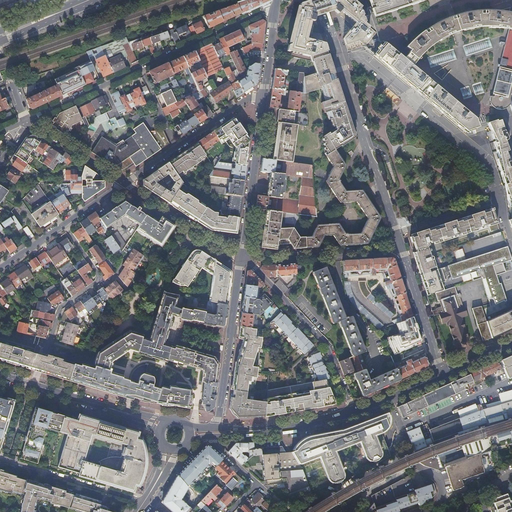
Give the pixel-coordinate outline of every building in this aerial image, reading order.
[(12,11),(23,8),(21,0),(10,3),(12,11)] [(251,0),(237,4),(241,13),(251,9),(269,1),(268,0),(251,0)] [(292,35),(291,38),(289,37),(289,44),(288,49),(289,49),(300,52),(303,51),(304,53),(310,55),(311,54),(327,49),(325,42),(316,40),(313,39),(310,39),(313,27),(314,25),(316,15),(311,0),(306,0),(301,2),(300,5),(299,5),(292,35)] [(325,12),(331,11),(327,0),(311,0),(316,15),(325,12)] [(327,0),(331,11),(335,9),(332,0),(327,0)] [(360,7),(361,6),(354,0),(332,0),(335,9),(339,12),(340,10),(343,12),(341,14),(354,25),(350,29),(344,36),(345,40),(346,43),(371,34),(367,23),(365,21),(366,20),(363,10),(360,7)] [(511,0),(417,0),(411,2),(397,7),(390,9),(375,14),(373,10),(374,10),(370,0),(361,0),(360,1),(361,6),(362,6),(367,23),(377,31),(365,45),(365,46),(367,48),(368,47),(372,46),(376,45),(377,46),(376,47),(378,49),(385,41),(405,57),(407,54),(409,51),(405,48),(407,46),(407,45),(408,44),(409,43),(410,42),(411,41),(412,40),(413,38),(414,37),(416,36),(417,35),(418,34),(419,33),(421,32),(422,31),(423,30),(425,29),(425,30),(426,29),(427,28),(428,27),(430,26),(432,25),(433,24),(434,24),(435,23),(437,22),(438,22),(439,21),(441,20),(442,20),(443,19),(445,18),(446,18),(448,17),(450,16),(452,16),(453,15),(454,15),(455,15),(457,14),(458,14),(460,13),(462,13),(463,12),(465,12),(467,11),(469,11),(471,11),(473,11),(475,10),(477,10),(479,10),(481,10),(483,10),(485,10),(486,10),(488,10),(490,10),(492,10),(494,10),(496,10),(498,10),(500,10),(502,10),(502,9),(510,7),(509,12),(511,12),(511,0)] [(370,0),(374,10),(373,10),(375,14),(390,9),(397,7),(411,2),(417,0),(370,0)] [(241,13),(237,4),(218,11),(223,22),(230,19),(241,13)] [(412,62),(413,64),(415,61),(417,58),(419,56),(431,45),(433,44),(434,43),(435,42),(436,41),(438,40),(439,39),(440,38),(441,39),(442,39),(443,38),(444,37),(445,37),(447,36),(448,35),(449,34),(450,34),(451,34),(464,28),(464,29),(465,29),(466,29),(467,29),(469,28),(470,28),(471,27),(472,27),(474,27),(475,27),(476,26),(477,26),(479,26),(480,26),(481,26),(483,26),(484,25),(485,25),(487,25),(488,25),(489,25),(489,26),(491,26),(493,26),(495,26),(497,27),(498,27),(500,27),(501,27),(503,27),(505,27),(507,28),(509,28),(511,14),(511,12),(509,12),(510,7),(502,9),(502,10),(500,10),(498,10),(496,10),(494,10),(492,10),(490,10),(488,10),(486,10),(487,13),(481,13),(481,10),(479,10),(477,10),(475,10),(473,11),(471,11),(469,11),(467,11),(465,12),(463,12),(462,13),(460,13),(458,14),(457,14),(458,17),(455,18),(453,19),(452,16),(450,16),(448,17),(446,18),(445,18),(443,19),(442,20),(441,20),(439,21),(438,22),(437,22),(435,23),(434,24),(433,24),(432,25),(430,26),(431,29),(427,32),(425,30),(425,29),(423,30),(422,31),(421,32),(419,33),(418,34),(417,35),(416,36),(414,37),(413,38),(412,40),(411,41),(410,42),(409,43),(408,44),(407,45),(407,46),(405,48),(409,51),(407,54),(405,57),(411,62),(412,62)] [(223,22),(218,11),(213,13),(213,15),(209,16),(209,15),(208,15),(203,16),(209,28),(223,22)] [(510,104),(511,110),(511,14),(509,28),(500,64),(499,66),(498,71),(493,89),(492,95),(490,95),(490,97),(490,99),(490,101),(491,103),(492,105),(493,105),(494,107),(496,107),(498,108),(500,108),(502,108),(504,108),(506,107),(508,106),(509,104),(510,104)] [(323,16),(316,15),(314,25),(321,26),(323,16)] [(251,25),(248,27),(251,33),(250,33),(250,35),(252,35),(251,41),(247,41),(244,42),(245,43),(246,46),(253,43),(263,45),(265,22),(262,20),(251,25)] [(199,33),(204,30),(200,21),(198,22),(199,23),(189,27),(193,36),(199,33)] [(363,44),(364,45),(365,45),(377,31),(367,23),(371,34),(346,43),(348,47),(348,49),(356,47),(362,45),(363,45),(363,44)] [(192,36),(189,30),(187,31),(185,26),(175,30),(180,42),(185,39),(192,36)] [(175,30),(174,27),(157,33),(158,35),(160,41),(170,38),(169,35),(174,33),(172,30),(175,30)] [(242,37),(239,31),(231,35),(223,38),(228,48),(243,40),(242,37)] [(153,37),(153,35),(149,36),(150,38),(152,44),(160,41),(158,35),(153,37)] [(489,36),(463,45),(466,55),(492,46),(489,36)] [(144,47),(152,44),(150,38),(141,41),(144,47)] [(228,48),(223,38),(216,42),(214,42),(216,45),(213,47),(218,57),(225,54),(226,55),(229,54),(230,53),(228,48)] [(141,41),(141,39),(128,43),(132,51),(134,51),(133,51),(131,45),(141,41)] [(111,50),(121,46),(119,41),(109,44),(101,47),(103,52),(111,50)] [(144,47),(141,41),(131,45),(133,51),(134,51),(144,47)] [(467,131),(467,130),(479,126),(476,117),(474,115),(443,89),(437,84),(435,83),(432,80),(429,77),(413,64),(412,62),(411,62),(405,57),(385,41),(378,49),(376,51),(375,53),(374,54),(407,81),(414,87),(465,130),(467,131)] [(132,51),(128,43),(121,46),(126,57),(130,65),(137,62),(132,51)] [(213,47),(211,43),(202,48),(194,52),(206,77),(215,74),(218,72),(224,69),(218,57),(213,47)] [(262,47),(263,45),(253,43),(246,46),(245,47),(242,48),(245,54),(252,51),(262,52),(262,47)] [(126,57),(121,46),(111,50),(114,57),(119,56),(120,56),(121,59),(126,57)] [(457,57),(454,48),(427,56),(430,66),(457,57)] [(323,101),(324,105),(343,101),(343,99),(344,99),(335,74),(328,52),(327,49),(311,54),(311,55),(312,57),(313,60),(314,60),(316,65),(318,71),(324,83),(328,100),(323,101)] [(114,57),(111,50),(103,52),(105,56),(112,73),(124,68),(125,67),(121,59),(120,56),(119,56),(114,57)] [(236,51),(230,53),(229,54),(236,69),(233,71),(235,75),(237,74),(239,73),(244,71),(245,71),(236,51)] [(103,52),(89,57),(89,58),(91,63),(96,61),(105,56),(103,52)] [(188,54),(183,57),(188,68),(192,66),(191,65),(196,63),(199,70),(191,74),(199,92),(200,91),(202,89),(199,82),(207,79),(206,77),(194,52),(188,54)] [(112,73),(105,56),(96,61),(98,67),(98,68),(99,67),(103,77),(107,75),(112,73)] [(175,60),(168,63),(173,75),(188,68),(183,57),(175,60)] [(260,61),(261,58),(255,58),(254,64),(247,69),(248,70),(247,71),(246,76),(247,76),(247,77),(245,76),(245,78),(238,82),(243,93),(254,86),(258,80),(260,61)] [(160,67),(149,72),(154,84),(158,82),(162,80),(168,78),(173,75),(168,63),(160,67)] [(288,69),(275,68),(274,77),(273,87),(285,88),(286,84),(284,84),(284,81),(286,81),(289,81),(290,77),(285,77),(285,73),(287,74),(288,69)] [(305,87),(304,75),(304,71),(300,71),(297,90),(304,91),(306,91),(305,87)] [(324,83),(318,71),(304,75),(305,87),(324,83)] [(85,83),(86,85),(90,83),(94,82),(90,73),(82,77),(85,83)] [(239,96),(243,93),(238,82),(238,81),(236,82),(231,73),(227,75),(228,76),(227,76),(229,80),(230,81),(229,81),(231,85),(234,90),(233,90),(236,98),(239,96)] [(82,77),(81,74),(68,79),(73,89),(85,83),(82,77)] [(472,84),(475,94),(484,91),(481,81),(472,84)] [(58,88),(62,96),(67,94),(62,83),(59,85),(60,87),(58,88)] [(161,86),(164,93),(170,90),(168,83),(161,86)] [(216,103),(221,100),(214,90),(209,84),(205,87),(204,88),(202,89),(200,91),(203,97),(204,97),(207,95),(205,91),(207,90),(209,94),(216,103)] [(43,92),(26,100),(29,108),(32,109),(44,104),(54,100),(62,96),(58,88),(57,85),(42,92),(43,92)] [(472,95),(469,85),(460,88),(463,98),(472,95)] [(142,96),(149,93),(146,86),(142,87),(144,91),(141,93),(138,88),(131,91),(132,93),(130,94),(133,100),(142,96)] [(285,88),(273,87),(271,97),(270,106),(280,107),(281,107),(282,106),(282,103),(280,102),(282,93),(286,93),(287,90),(287,89),(285,88)] [(382,92),(395,104),(400,99),(387,87),(382,92)] [(303,94),(304,91),(297,90),(291,89),(288,108),(299,110),(301,95),(303,94)] [(161,94),(167,106),(174,103),(177,102),(171,90),(170,90),(164,93),(161,94)] [(196,102),(203,97),(200,91),(199,92),(191,95),(193,98),(196,102)] [(114,103),(116,108),(123,105),(132,101),(133,100),(130,94),(125,97),(124,95),(120,97),(120,99),(116,101),(117,102),(114,103)] [(132,101),(135,106),(140,104),(141,106),(146,104),(142,96),(133,100),(132,101)] [(186,104),(190,111),(198,106),(198,105),(196,102),(193,98),(190,99),(189,96),(185,98),(186,101),(184,101),(186,104)] [(104,102),(102,97),(92,102),(95,108),(104,103),(104,102)] [(2,100),(0,100),(0,109),(1,111),(9,108),(6,101),(5,98),(2,100)] [(174,104),(178,109),(186,104),(184,101),(183,99),(178,103),(177,102),(174,104)] [(343,101),(324,105),(325,111),(327,111),(329,118),(331,118),(333,126),(335,125),(336,129),(331,133),(329,131),(323,135),(325,137),(326,139),(324,140),(325,141),(327,143),(325,144),(326,146),(327,148),(326,149),(327,151),(328,153),(336,148),(346,141),(352,137),(355,135),(344,100),(343,101)] [(132,101),(123,105),(127,113),(132,110),(131,108),(135,106),(132,101)] [(82,121),(87,130),(90,125),(91,124),(90,124),(89,124),(86,116),(95,112),(91,103),(77,109),(82,121)] [(162,109),(165,116),(170,113),(172,119),(181,113),(178,109),(174,104),(174,103),(167,106),(162,109)] [(201,110),(207,118),(209,117),(212,115),(206,106),(204,108),(201,103),(198,105),(198,106),(201,110)] [(126,111),(123,105),(116,108),(118,112),(120,111),(121,113),(126,111)] [(55,129),(64,135),(66,131),(68,132),(72,126),(82,121),(77,109),(76,106),(61,113),(59,114),(56,119),(54,118),(52,121),(53,123),(52,125),(56,128),(55,129)] [(309,125),(308,111),(299,110),(288,108),(286,108),(281,107),(280,107),(278,121),(304,124),(306,124),(309,125)] [(194,116),(199,123),(202,121),(207,118),(201,110),(193,115),(194,116)] [(3,116),(6,122),(10,120),(13,119),(10,112),(3,116)] [(91,124),(90,125),(96,129),(107,120),(106,120),(104,114),(101,115),(97,117),(95,118),(91,124)] [(126,120),(127,124),(140,118),(138,114),(126,120)] [(193,124),(194,127),(196,126),(199,123),(194,116),(188,120),(192,126),(193,124)] [(229,123),(228,122),(218,128),(213,132),(219,141),(221,139),(222,141),(228,137),(229,139),(231,137),(238,148),(238,153),(235,152),(234,152),(233,159),(235,159),(235,162),(235,165),(246,166),(247,161),(248,154),(249,147),(249,142),(248,140),(249,140),(235,119),(234,120),(229,123)] [(183,134),(192,129),(186,120),(177,126),(183,134)] [(304,124),(278,121),(273,158),(277,159),(284,160),(299,162),(304,124)] [(494,139),(495,142),(493,142),(495,147),(497,147),(498,151),(496,151),(499,159),(500,162),(497,163),(499,168),(501,167),(502,172),(500,173),(504,184),(504,186),(507,199),(508,206),(511,205),(511,207),(511,209),(511,183),(511,182),(511,174),(511,172),(511,171),(511,158),(507,160),(505,153),(508,152),(504,142),(505,141),(506,141),(506,140),(506,139),(503,128),(502,128),(500,121),(496,122),(491,124),(492,128),(489,128),(494,139)] [(136,167),(154,154),(155,153),(144,127),(133,132),(138,142),(134,144),(131,137),(130,138),(116,147),(101,137),(91,152),(113,167),(115,166),(121,170),(126,167),(127,168),(133,164),(136,167)] [(206,137),(197,143),(203,152),(219,141),(213,132),(206,137)] [(238,148),(231,137),(229,139),(235,148),(235,152),(238,153),(238,148)] [(43,145),(40,143),(38,146),(37,147),(35,151),(42,156),(48,147),(47,146),(47,145),(45,144),(44,144),(43,145)] [(200,159),(206,155),(203,152),(197,143),(194,145),(194,147),(190,150),(189,150),(188,150),(187,150),(187,151),(187,152),(186,152),(183,154),(182,154),(182,153),(168,163),(177,175),(182,172),(183,173),(190,169),(195,166),(201,161),(200,159)] [(43,164),(48,167),(57,153),(51,149),(53,146),(50,144),(45,152),(49,155),(43,164)] [(369,243),(382,216),(363,188),(347,190),(339,179),(346,164),(336,148),(328,153),(326,154),(333,165),(326,180),(341,201),(357,200),(368,217),(361,232),(347,233),(339,222),(318,224),(312,235),(307,235),(307,246),(311,246),(319,246),(325,234),(334,234),(341,244),(369,243)] [(64,161),(69,156),(64,153),(62,155),(63,156),(62,157),(57,153),(48,167),(53,171),(56,165),(57,163),(59,161),(60,162),(61,163),(64,161)] [(216,157),(211,164),(214,168),(215,167),(218,162),(222,156),(221,155),(218,158),(216,157)] [(273,158),(263,157),(263,162),(262,169),(271,171),(275,171),(276,166),(282,167),(282,163),(276,163),(277,159),(273,158)] [(21,172),(27,164),(18,158),(12,166),(21,172)] [(301,175),(314,176),(312,164),(299,162),(284,160),(283,170),(283,172),(301,175)] [(231,174),(212,172),(209,177),(232,179),(244,181),(245,171),(246,166),(235,165),(228,164),(225,163),(218,162),(215,167),(231,170),(231,174)] [(162,172),(157,171),(162,178),(168,174),(173,181),(177,176),(168,163),(162,172)] [(23,179),(25,176),(13,167),(11,170),(20,176),(23,178),(22,179),(23,179)] [(15,184),(20,176),(11,170),(10,170),(7,174),(8,175),(6,178),(15,184)] [(70,180),(70,184),(81,184),(81,177),(77,177),(77,175),(77,171),(65,171),(65,179),(70,179),(70,180)] [(143,187),(160,198),(165,190),(156,184),(156,182),(162,178),(157,171),(150,176),(143,180),(143,187)] [(276,209),(301,213),(317,215),(314,176),(301,175),(298,201),(282,199),(283,172),(281,172),(275,171),(271,171),(268,195),(269,195),(272,195),(278,196),(276,209)] [(165,190),(160,198),(164,200),(169,204),(178,190),(182,183),(177,176),(173,181),(175,182),(171,190),(172,191),(171,193),(165,190)] [(209,186),(209,193),(210,193),(223,195),(230,196),(242,197),(243,187),(244,181),(232,179),(231,184),(229,183),(228,189),(209,186)] [(63,184),(59,184),(63,195),(64,197),(70,195),(69,194),(74,194),(81,194),(81,193),(81,184),(70,184),(63,184)] [(0,203),(1,202),(4,198),(8,191),(0,185),(0,203)] [(178,190),(169,204),(178,210),(184,213),(184,212),(185,213),(191,204),(194,199),(193,198),(187,194),(186,195),(185,195),(178,190)] [(268,195),(258,194),(258,199),(257,207),(266,208),(267,208),(268,206),(269,195),(268,195)] [(63,195),(57,199),(64,209),(66,208),(70,205),(64,197),(63,195)] [(241,206),(242,197),(230,196),(229,204),(222,203),(221,207),(228,208),(227,216),(239,218),(241,206)] [(57,199),(51,203),(58,213),(60,212),(64,209),(57,199)] [(191,204),(185,213),(188,215),(190,217),(192,219),(197,222),(206,209),(197,203),(198,202),(198,201),(194,199),(191,204)] [(139,226),(139,225),(142,221),(144,219),(146,215),(141,212),(142,210),(138,208),(137,210),(125,201),(99,219),(101,221),(103,225),(104,226),(106,229),(124,216),(139,226)] [(31,215),(40,228),(43,226),(50,221),(56,217),(59,215),(58,215),(58,213),(51,203),(50,202),(46,204),(44,206),(34,213),(31,215)] [(33,212),(34,213),(44,206),(46,204),(46,203),(33,212)] [(11,211),(12,214),(14,217),(18,215),(22,222),(31,216),(26,209),(23,211),(21,209),(20,211),(21,212),(17,215),(17,213),(13,208),(11,211)] [(206,208),(206,209),(197,222),(203,226),(205,222),(211,214),(217,215),(217,213),(214,213),(206,208)] [(307,246),(307,235),(301,236),(295,227),(301,213),(276,209),(272,209),(268,208),(267,208),(266,208),(265,219),(262,246),(273,247),(278,248),(278,243),(291,242),(294,247),(304,247),(307,246)] [(466,228),(468,234),(477,231),(477,229),(480,228),(480,229),(481,229),(482,229),(486,228),(486,226),(488,225),(489,227),(497,224),(493,211),(489,212),(488,211),(483,213),(483,212),(478,213),(476,214),(470,216),(471,218),(465,220),(461,221),(461,220),(455,221),(451,222),(448,223),(443,224),(443,227),(438,228),(434,229),(433,228),(428,230),(427,229),(423,231),(420,231),(415,233),(416,235),(410,237),(409,237),(410,238),(463,221),(466,227),(466,228)] [(92,215),(88,218),(94,228),(96,227),(97,228),(99,227),(98,225),(97,224),(98,223),(101,221),(99,219),(95,213),(92,215)] [(205,222),(203,226),(210,231),(211,231),(237,234),(239,221),(239,218),(227,216),(227,218),(226,219),(225,218),(217,217),(217,215),(211,214),(205,222)] [(155,234),(165,219),(162,217),(161,217),(157,223),(146,215),(144,219),(142,221),(139,225),(143,227),(150,232),(155,234)] [(5,228),(13,222),(10,217),(1,223),(5,228)] [(50,221),(43,226),(44,227),(56,218),(56,217),(50,221)] [(406,221),(403,217),(402,218),(405,222),(408,226),(410,225),(406,221)] [(84,222),(81,224),(83,228),(88,236),(94,231),(96,230),(94,228),(88,218),(83,221),(84,222)] [(169,228),(172,224),(169,221),(165,219),(152,239),(159,243),(161,240),(162,239),(164,236),(169,228)] [(412,253),(420,275),(436,270),(434,264),(434,262),(432,263),(431,261),(432,260),(433,259),(430,252),(428,252),(427,247),(431,246),(430,244),(433,243),(433,245),(450,240),(449,238),(452,237),(453,238),(454,238),(458,237),(458,235),(461,234),(461,236),(468,234),(466,228),(466,227),(463,221),(410,238),(411,240),(411,243),(413,242),(416,252),(412,253)] [(162,245),(167,238),(175,226),(172,224),(169,228),(164,236),(162,239),(161,240),(159,243),(162,245)] [(144,233),(152,239),(155,234),(150,232),(143,227),(139,225),(139,226),(138,227),(137,228),(144,233)] [(96,231),(103,241),(104,240),(105,239),(106,239),(102,233),(107,230),(106,229),(104,226),(103,226),(96,231)] [(167,239),(176,226),(175,226),(167,238),(167,239)] [(25,233),(30,239),(34,237),(27,227),(23,230),(25,233)] [(86,239),(89,244),(92,242),(90,238),(88,236),(83,228),(73,234),(79,242),(83,240),(84,241),(86,239)] [(136,230),(151,240),(152,239),(144,233),(137,228),(136,230)] [(122,251),(126,245),(117,232),(111,236),(120,249),(122,252),(122,251)] [(106,239),(105,239),(114,253),(117,251),(120,249),(111,236),(106,239)] [(6,248),(10,253),(13,250),(16,248),(10,240),(9,241),(6,237),(4,238),(5,239),(4,239),(6,243),(4,244),(6,248)] [(59,244),(64,252),(73,247),(67,238),(59,244)] [(104,240),(113,254),(114,253),(105,239),(104,240)] [(58,271),(71,262),(64,252),(59,244),(46,253),(51,261),(58,271)] [(481,278),(487,300),(490,299),(493,300),(494,305),(503,301),(503,302),(505,301),(500,284),(498,285),(495,276),(505,273),(506,276),(507,276),(503,263),(511,261),(506,244),(494,251),(492,252),(492,250),(489,250),(485,250),(481,252),(478,254),(479,256),(473,258),(471,254),(463,260),(464,261),(447,266),(447,267),(440,269),(436,270),(420,275),(422,283),(423,283),(424,285),(423,286),(424,289),(425,292),(426,296),(433,294),(433,293),(435,292),(436,293),(443,290),(442,287),(441,283),(445,282),(444,281),(446,280),(446,279),(446,278),(447,277),(448,276),(450,275),(451,280),(470,274),(472,281),(481,278)] [(97,249),(91,253),(94,257),(95,256),(97,257),(95,259),(96,259),(96,260),(97,259),(100,262),(98,264),(103,261),(105,259),(102,254),(100,252),(96,246),(95,246),(97,249)] [(127,287),(134,276),(136,274),(133,272),(144,256),(141,254),(133,249),(129,256),(122,265),(125,267),(120,274),(118,277),(127,287)] [(229,270),(201,252),(199,251),(198,251),(195,251),(194,251),(193,252),(191,254),(172,283),(173,283),(176,284),(180,286),(183,286),(188,287),(192,280),(200,268),(201,269),(206,271),(206,270),(213,274),(212,276),(209,302),(227,306),(228,299),(230,290),(231,282),(232,274),(231,273),(231,272),(229,270)] [(42,267),(51,261),(46,253),(45,252),(36,258),(40,265),(42,267)] [(40,265),(36,258),(29,263),(31,267),(30,268),(31,269),(32,268),(33,270),(40,265)] [(392,259),(391,258),(342,261),(343,272),(344,272),(370,270),(370,277),(374,277),(374,270),(385,269),(386,270),(390,281),(383,283),(384,287),(391,285),(395,297),(396,296),(405,294),(401,283),(394,261),(392,259)] [(77,271),(84,266),(80,261),(73,266),(77,271)] [(101,275),(105,280),(107,279),(111,276),(113,274),(103,261),(98,264),(97,265),(103,273),(101,275)] [(77,271),(78,272),(87,286),(93,282),(90,278),(89,279),(86,275),(84,276),(82,275),(89,271),(90,272),(92,270),(88,264),(84,266),(77,271)] [(261,270),(268,278),(274,277),(276,277),(277,277),(280,277),(296,276),(295,264),(288,265),(262,267),(261,270)] [(31,273),(25,265),(14,273),(20,281),(31,273)] [(200,268),(192,280),(193,281),(201,269),(200,268)] [(354,374),(362,396),(386,386),(400,379),(396,371),(395,368),(368,380),(364,370),(366,370),(360,354),(364,352),(351,317),(347,318),(346,318),(344,318),(325,268),(313,273),(333,324),(339,322),(352,357),(356,356),(362,371),(357,373),(354,374)] [(260,288),(264,285),(251,271),(249,271),(247,272),(246,278),(245,286),(252,287),(252,285),(254,283),(255,284),(254,285),(255,286),(256,286),(257,286),(258,287),(260,288)] [(22,283),(20,281),(14,273),(7,277),(8,279),(14,288),(22,283)] [(64,280),(61,282),(63,285),(64,284),(72,296),(81,290),(85,287),(80,281),(81,280),(81,279),(77,281),(74,278),(72,280),(74,283),(73,283),(68,277),(64,280)] [(270,280),(283,294),(289,289),(293,286),(296,282),(296,277),(294,277),(293,278),(293,280),(286,288),(278,280),(277,280),(276,280),(275,281),(274,281),(273,280),(273,279),(270,280)] [(15,289),(14,288),(8,279),(0,285),(7,294),(13,290),(15,289)] [(115,281),(109,286),(117,295),(117,294),(122,291),(123,290),(115,281)] [(44,292),(46,296),(57,289),(55,286),(54,285),(44,292)] [(20,289),(29,302),(32,299),(24,286),(20,289)] [(109,286),(103,291),(107,295),(108,296),(111,300),(111,299),(116,296),(117,295),(109,286)] [(244,290),(243,298),(255,299),(258,300),(259,293),(256,293),(257,287),(252,287),(245,286),(244,290)] [(462,307),(460,298),(461,298),(459,294),(457,294),(454,287),(443,290),(436,293),(434,293),(436,302),(438,301),(439,304),(440,307),(435,309),(435,310),(431,311),(432,314),(433,316),(439,315),(442,324),(446,323),(447,326),(448,326),(455,346),(456,349),(457,349),(460,348),(460,349),(463,348),(466,347),(465,346),(468,346),(469,344),(468,341),(469,341),(461,318),(467,316),(464,306),(462,307)] [(285,296),(287,298),(293,293),(289,289),(283,294),(285,296)] [(99,293),(98,294),(103,301),(103,302),(107,295),(103,291),(103,290),(102,291),(102,290),(99,292),(99,293)] [(56,304),(63,299),(58,291),(47,299),(51,304),(55,305),(55,304),(56,304)] [(169,329),(170,325),(171,322),(172,320),(171,319),(172,316),(175,317),(176,315),(179,316),(178,318),(180,318),(182,309),(175,307),(179,296),(164,293),(158,312),(158,313),(159,314),(159,316),(157,315),(157,316),(155,322),(155,325),(154,327),(151,337),(150,338),(151,339),(150,340),(148,340),(147,345),(144,355),(152,358),(159,360),(167,362),(167,361),(168,361),(168,360),(168,359),(170,347),(171,346),(164,345),(163,344),(164,341),(165,341),(166,339),(168,332),(168,331),(169,329)] [(98,294),(92,298),(97,305),(100,303),(102,305),(104,306),(105,303),(103,302),(103,301),(98,294)] [(258,300),(262,313),(272,304),(270,302),(271,301),(264,294),(258,300)] [(408,303),(405,294),(396,296),(403,315),(400,316),(400,319),(392,322),(393,325),(405,321),(404,320),(412,317),(408,303)] [(88,297),(80,302),(85,309),(93,304),(88,297)] [(180,318),(179,320),(180,321),(191,323),(192,322),(203,324),(202,324),(203,325),(214,327),(215,327),(220,328),(225,324),(226,313),(227,306),(209,302),(188,298),(186,309),(193,310),(192,311),(182,308),(182,309),(180,318)] [(259,316),(262,313),(258,300),(255,299),(243,298),(242,305),(241,314),(253,315),(259,316)] [(21,315),(29,309),(28,308),(25,304),(24,302),(16,308),(19,312),(21,315)] [(85,309),(80,302),(74,306),(79,313),(85,309)] [(482,343),(483,342),(473,309),(480,307),(471,309),(475,321),(475,326),(478,330),(482,343)] [(483,341),(490,339),(488,332),(485,322),(484,318),(480,307),(473,309),(483,342),(483,341)] [(64,313),(61,321),(65,322),(67,323),(69,321),(70,320),(71,320),(77,316),(71,308),(64,313)] [(498,335),(511,328),(511,309),(485,322),(488,332),(490,339),(498,335)] [(54,317),(55,315),(44,313),(34,310),(32,316),(31,315),(31,317),(53,321),(54,317)] [(283,316),(280,313),(269,323),(270,324),(272,324),(273,323),(275,324),(278,328),(288,319),(284,315),(283,316)] [(239,327),(251,329),(252,324),(256,325),(256,319),(254,318),(253,319),(252,318),(253,315),(241,314),(240,324),(239,327)] [(422,348),(412,317),(404,320),(405,321),(393,325),(390,326),(399,357),(422,348)] [(291,323),(288,319),(278,328),(281,331),(283,333),(282,334),(282,336),(282,337),(285,335),(293,327),(291,324),(291,323)] [(65,329),(63,333),(75,336),(78,326),(67,323),(65,322),(63,327),(65,327),(65,329)] [(17,332),(26,334),(33,336),(34,335),(29,333),(28,332),(27,332),(28,325),(19,323),(17,332)] [(43,338),(45,339),(49,328),(42,326),(37,325),(36,326),(38,327),(36,336),(42,338),(43,338)] [(249,346),(260,347),(262,330),(251,329),(239,327),(238,338),(241,339),(243,339),(241,345),(249,346)] [(300,332),(297,328),(296,329),(293,327),(285,335),(282,337),(283,338),(285,338),(286,337),(286,336),(288,338),(291,341),(300,332)] [(130,350),(138,353),(141,343),(142,338),(143,337),(135,335),(136,334),(133,333),(131,332),(130,332),(123,336),(122,337),(121,338),(101,350),(98,353),(97,355),(96,359),(94,365),(95,367),(111,371),(111,369),(110,369),(111,366),(111,364),(112,362),(115,360),(125,353),(126,352),(126,353),(130,350)] [(304,337),(300,332),(291,341),(294,345),(296,346),(296,347),(295,348),(294,350),(295,350),(298,348),(306,340),(303,337),(304,337)] [(121,338),(119,337),(101,350),(121,338)] [(313,346),(309,342),(309,343),(306,340),(298,348),(295,350),(296,351),(298,351),(299,350),(301,351),(304,355),(313,346)] [(144,355),(147,345),(141,343),(138,353),(138,354),(144,355)] [(17,364),(19,365),(20,363),(21,355),(22,354),(23,350),(19,349),(18,352),(15,350),(15,348),(7,345),(1,344),(0,346),(0,359),(1,360),(4,361),(6,361),(8,362),(8,363),(17,366),(17,364)] [(201,353),(196,352),(183,348),(179,346),(175,345),(175,348),(171,346),(170,347),(168,359),(168,360),(171,361),(171,360),(177,362),(177,364),(176,365),(182,367),(182,365),(182,364),(195,368),(201,369),(200,370),(203,371),(202,374),(202,378),(203,378),(202,383),(204,383),(211,383),(211,382),(217,383),(219,365),(219,364),(219,363),(219,362),(218,361),(217,360),(217,359),(216,358),(215,357),(203,354),(201,353)] [(247,358),(249,346),(241,345),(239,351),(238,357),(247,358)] [(259,360),(260,347),(249,346),(247,358),(255,359),(259,360)] [(45,357),(46,355),(43,354),(41,354),(35,354),(29,352),(23,350),(22,354),(21,355),(20,363),(19,365),(20,365),(21,366),(24,367),(26,367),(26,368),(36,371),(40,373),(45,357)] [(307,366),(308,367),(310,366),(311,366),(322,362),(320,358),(321,358),(320,353),(310,356),(311,357),(308,359),(310,364),(308,365),(307,366)] [(396,371),(400,379),(408,376),(414,373),(426,368),(427,366),(428,364),(424,354),(419,356),(419,357),(417,359),(418,361),(413,363),(411,359),(404,363),(404,364),(405,364),(406,366),(403,368),(400,369),(396,371)] [(45,357),(40,373),(42,373),(57,378),(69,381),(74,365),(64,363),(64,362),(64,361),(63,360),(57,358),(56,359),(56,358),(55,358),(54,358),(53,358),(53,357),(46,355),(45,357)] [(504,370),(504,372),(507,379),(508,382),(511,380),(511,355),(500,361),(502,365),(502,366),(503,368),(504,370)] [(352,357),(351,358),(357,373),(362,371),(356,356),(352,357)] [(251,388),(255,359),(247,358),(238,357),(236,363),(235,363),(233,376),(232,386),(251,388)] [(350,358),(338,363),(341,371),(343,375),(353,371),(349,360),(351,359),(350,358)] [(254,393),(259,360),(255,359),(251,388),(250,393),(254,393)] [(460,379),(397,407),(402,418),(464,390),(462,386),(468,384),(469,386),(474,384),(473,383),(473,382),(473,381),(480,378),(480,379),(485,377),(485,376),(496,371),(497,372),(499,371),(498,370),(500,369),(500,370),(501,369),(503,372),(504,372),(504,370),(503,368),(502,366),(502,365),(500,361),(460,379)] [(312,368),(314,375),(326,370),(324,365),(323,365),(322,362),(311,366),(310,366),(308,367),(308,368),(310,369),(311,368),(312,368)] [(74,365),(69,381),(77,384),(81,385),(86,367),(81,366),(81,367),(74,364),(74,365)] [(86,367),(81,385),(101,391),(124,398),(129,381),(122,379),(123,378),(116,376),(113,375),(112,376),(111,374),(110,373),(111,371),(95,367),(95,368),(93,369),(88,368),(86,367)] [(326,370),(314,375),(316,378),(315,378),(314,380),(313,381),(314,383),(326,380),(330,379),(329,376),(327,376),(327,375),(328,374),(326,370)] [(137,384),(135,384),(131,400),(133,401),(134,398),(137,399),(140,400),(149,403),(150,401),(153,401),(156,403),(160,390),(152,387),(153,386),(154,382),(154,380),(153,379),(153,377),(152,376),(151,375),(148,374),(147,374),(146,374),(144,374),(143,374),(142,375),(140,377),(139,378),(139,379),(137,384)] [(297,385),(267,391),(266,399),(266,402),(265,417),(266,417),(277,415),(278,415),(284,414),(285,414),(316,408),(316,409),(317,409),(317,408),(322,407),(323,407),(332,405),(332,404),(334,402),(326,380),(314,383),(312,383),(301,385),(297,385)] [(129,381),(124,398),(131,400),(135,384),(133,383),(129,382),(130,381),(129,381)] [(204,384),(201,404),(200,410),(201,410),(205,411),(206,412),(208,412),(214,408),(215,396),(217,383),(211,382),(211,383),(204,383),(204,384)] [(169,390),(168,390),(168,394),(168,404),(170,404),(169,405),(173,406),(184,408),(184,406),(189,407),(191,407),(191,404),(191,400),(191,396),(189,395),(190,391),(177,389),(170,387),(169,388),(169,389),(169,390)] [(156,404),(157,404),(158,404),(165,404),(165,403),(168,404),(168,394),(168,390),(162,388),(161,388),(160,390),(156,403),(156,404)] [(247,416),(250,393),(231,390),(228,409),(233,414),(237,418),(240,418),(240,416),(247,416)] [(481,407),(486,426),(511,417),(511,390),(511,391),(498,394),(500,402),(481,407)] [(265,417),(266,402),(262,402),(253,401),(254,393),(250,393),(247,416),(247,418),(256,418),(265,417)] [(0,446),(2,439),(4,432),(13,403),(12,400),(0,396),(0,446)] [(429,432),(431,438),(460,427),(461,432),(462,433),(475,429),(486,426),(481,407),(480,405),(475,407),(477,412),(460,418),(429,430),(429,432)] [(477,412),(475,407),(474,405),(457,412),(460,418),(477,412)] [(35,407),(22,452),(20,458),(37,464),(42,446),(40,445),(42,436),(40,436),(43,427),(59,432),(64,416),(44,410),(35,407)] [(308,487),(311,493),(348,479),(390,457),(385,444),(384,440),(386,432),(387,428),(389,423),(389,420),(389,418),(388,416),(387,413),(369,420),(368,421),(363,423),(346,429),(345,430),(337,432),(313,436),(309,437),(305,438),(302,440),(300,441),(297,444),(294,448),(293,449),(294,451),(291,453),(302,470),(304,477),(308,487)] [(140,433),(83,416),(78,414),(77,420),(64,416),(59,432),(67,435),(57,467),(79,473),(78,476),(107,484),(112,486),(135,492),(137,486),(138,487),(141,481),(144,473),(146,465),(146,456),(144,448),(141,440),(138,439),(140,433)] [(424,442),(425,444),(433,442),(451,436),(457,434),(461,432),(460,427),(431,438),(431,439),(424,442)] [(406,432),(412,446),(424,442),(421,434),(419,428),(406,432)] [(421,434),(424,442),(431,438),(429,432),(421,434)] [(438,458),(456,452),(451,436),(433,442),(438,458)] [(482,439),(482,440),(485,448),(490,446),(491,449),(492,448),(491,446),(492,446),(492,445),(491,445),(491,443),(491,442),(491,441),(489,437),(486,438),(486,439),(483,439),(482,439)] [(424,442),(412,446),(414,453),(426,448),(425,444),(424,442)] [(227,452),(241,465),(248,459),(245,456),(243,456),(240,454),(242,453),(248,453),(248,443),(235,443),(231,448),(227,452)] [(251,454),(251,457),(252,456),(261,455),(261,449),(260,443),(258,443),(252,443),(248,443),(248,453),(248,454),(249,454),(251,454)] [(222,462),(224,460),(208,445),(205,448),(184,469),(178,475),(187,487),(189,485),(195,487),(195,488),(214,468),(219,473),(217,475),(218,476),(221,478),(221,479),(220,480),(226,486),(236,475),(227,467),(224,465),(222,462)] [(302,470),(291,453),(285,453),(281,448),(271,448),(271,449),(266,449),(266,455),(262,455),(263,480),(278,479),(277,472),(290,471),(290,478),(304,477),(302,470)] [(427,467),(436,464),(435,460),(431,461),(430,457),(427,449),(415,454),(418,463),(423,466),(427,467)] [(440,462),(464,453),(462,449),(456,452),(438,458),(440,462)] [(484,473),(480,454),(467,459),(467,458),(465,459),(464,453),(440,462),(442,468),(438,469),(437,470),(440,472),(446,470),(452,489),(452,490),(453,491),(463,488),(461,481),(482,474),(484,473)] [(0,489),(11,493),(12,491),(21,494),(25,480),(16,477),(16,476),(5,473),(3,472),(4,470),(0,469),(0,489)] [(187,487),(178,475),(162,503),(172,511),(191,511),(192,511),(193,510),(182,500),(188,487),(187,487)] [(21,511),(33,511),(37,500),(68,510),(72,494),(65,492),(65,491),(58,489),(42,484),(30,480),(30,482),(25,480),(21,494),(25,495),(22,505),(21,511)] [(384,508),(375,510),(375,511),(393,511),(430,500),(429,494),(433,492),(430,484),(411,489),(412,493),(403,496),(394,499),(394,502),(389,504),(383,506),(384,508)] [(217,485),(210,492),(215,497),(216,497),(222,490),(217,485)] [(287,495),(290,501),(311,493),(308,487),(287,495)] [(210,492),(205,498),(203,501),(201,502),(205,506),(211,500),(213,500),(216,503),(219,500),(216,497),(215,497),(210,492)] [(220,501),(226,506),(233,498),(227,493),(220,501)] [(112,511),(108,511),(108,509),(100,506),(101,501),(96,500),(96,499),(86,496),(84,497),(79,495),(79,496),(72,494),(68,510),(74,511),(112,511)] [(265,502),(266,501),(263,498),(260,494),(253,501),(259,508),(261,506),(265,502)] [(511,511),(511,509),(507,496),(496,500),(493,501),(497,511),(511,511)] [(253,502),(248,498),(244,502),(249,506),(253,502)] [(219,500),(216,503),(215,504),(219,508),(218,508),(221,511),(222,511),(223,511),(227,508),(226,506),(220,501),(219,500)] [(199,511),(205,506),(201,502),(194,510),(193,510),(192,511),(193,511),(199,511)] [(265,502),(261,506),(267,511),(270,511),(272,510),(265,502)]
